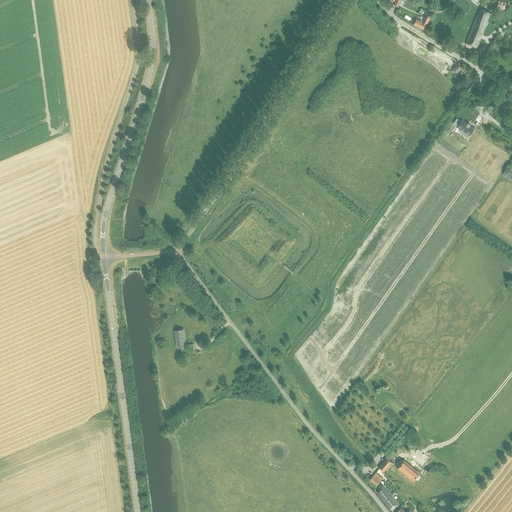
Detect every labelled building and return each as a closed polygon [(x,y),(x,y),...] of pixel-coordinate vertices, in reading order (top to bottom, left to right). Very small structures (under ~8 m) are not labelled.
[(506,3),(498,1),(496,7),(504,9),(506,3)] [(477,47),(490,12),(480,8),(466,43),(477,47)] [(424,17),(423,20),(422,20),(421,20),(420,21),(417,19),(414,25),(424,30),(428,24),(430,19),(429,18),(431,14),(428,12),(425,18),(424,17)] [(461,68),(458,64),(453,69),(451,71),(454,74),(455,73),(456,74),(461,68)] [(470,91),(476,83),(473,80),(473,79),(470,77),(465,84),(466,85),(465,87),(470,91)] [(454,119),(449,126),(458,133),(463,126),(454,119)] [(187,346),(186,345),(184,329),(175,331),(178,347),(187,346)] [(387,458),(379,468),(384,471),(391,462),(387,458)] [(413,481),(420,473),(405,460),(398,468),(413,481)] [(377,486),(381,481),(373,475),(370,480),(377,486)] [(392,510),(398,505),(384,488),(378,492),(392,510)]
